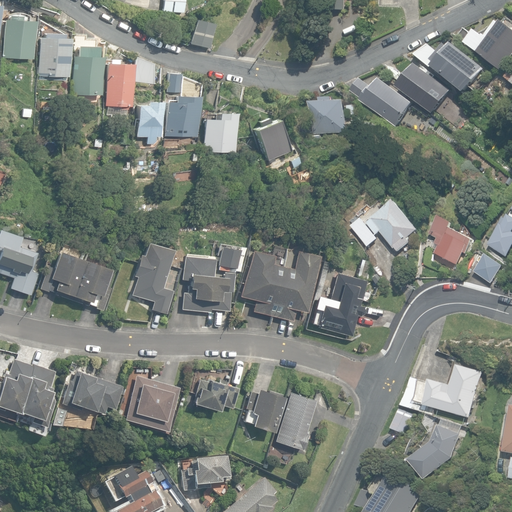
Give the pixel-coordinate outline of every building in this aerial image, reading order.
[(162,0),(162,11),(184,12),(184,0),(162,0)] [(324,0),(325,10),(345,10),(345,0),(324,0)] [(2,57),(32,59),(33,20),(28,20),(28,15),(8,14),(8,18),(3,18),(2,57)] [(193,18),(188,44),(209,48),(214,23),(193,18)] [(477,31),(468,43),(479,51),(478,52),(502,70),(511,57),(511,27),(502,20),(499,23),(498,21),(487,36),(485,34),(484,36),(477,31)] [(464,27),(456,39),(465,45),(473,34),(467,29),(464,27)] [(37,75),(67,76),(68,37),(62,37),(62,33),(43,32),(43,36),(38,36),(37,75)] [(101,94),(101,55),(96,55),(96,45),(84,45),(84,34),(71,34),(70,94),(101,94)] [(447,45),(441,53),(434,61),(437,64),(435,67),(466,93),(471,86),(479,93),(485,85),(478,79),(486,69),(454,43),(450,47),(447,45)] [(434,61),(441,53),(429,44),(416,55),(433,69),(435,67),(437,64),(434,61)] [(153,64),(135,56),(135,83),(154,84),(153,64)] [(119,109),(127,110),(127,106),(131,106),(132,63),(105,62),(104,105),(119,106),(119,109)] [(399,87),(434,114),(452,90),(417,64),(399,87)] [(166,92),(180,92),(181,73),(167,72),(166,92)] [(351,91),(397,126),(414,104),(383,80),(376,89),(374,88),(373,89),(360,79),(351,91)] [(165,136),(197,136),(198,95),(175,94),(175,101),(165,101),(165,136)] [(314,103),(315,134),(348,132),(348,130),(352,130),(351,121),(348,121),(347,101),(336,102),(336,98),(324,99),(324,102),(314,103)] [(146,144),(153,144),(155,141),(155,136),(160,136),(160,101),(145,100),(145,103),(136,103),(135,136),(146,136),(146,144)] [(201,151),(234,152),(236,112),(226,111),(226,113),(212,112),(211,118),(202,117),(201,151)] [(267,159),(269,163),(274,160),(273,157),(289,150),(283,136),(287,135),(285,131),(283,132),(277,118),(269,122),(266,116),(258,120),(260,126),(253,129),(267,160),(267,159)] [(290,160),(294,168),(301,164),(297,157),(290,160)] [(501,187),(504,181),(496,178),(494,184),(501,187)] [(396,248),(400,252),(412,242),(408,238),(419,229),(416,226),(395,199),(371,219),(372,219),(368,222),(378,234),(381,231),(395,248),(396,248)] [(511,211),(489,244),(507,257),(511,249),(511,211)] [(435,253),(458,265),(464,253),(467,254),(474,240),(451,228),(454,223),(439,215),(430,234),(438,238),(436,243),(439,245),(435,253)] [(352,226),(369,246),(379,239),(362,218),(352,226)] [(150,308),(165,313),(171,290),(162,287),(173,249),(145,241),(141,254),(138,253),(132,274),(135,275),(130,294),(152,300),(150,308)] [(10,287),(30,294),(38,273),(31,270),(37,252),(16,245),(15,248),(0,243),(0,272),(13,277),(10,287)] [(217,264),(236,268),(239,249),(220,246),(217,264)] [(251,311),(270,315),(282,265),(269,262),(271,254),(249,249),(238,295),(254,298),(251,311)] [(291,267),(282,265),(270,315),(291,320),(294,309),(306,311),(318,255),(295,250),(291,267)] [(472,267),(496,283),(507,266),(483,250),(472,267)] [(84,259),(58,251),(52,267),(47,265),(39,288),(47,290),(48,290),(55,292),(54,294),(71,300),(84,259)] [(84,259),(71,300),(87,305),(88,303),(95,306),(95,307),(103,310),(110,287),(105,285),(111,268),(84,259)] [(316,327),(350,336),(356,315),(359,316),(363,314),(364,310),(362,306),(359,304),(365,280),(336,272),(328,300),(318,297),(311,322),(317,324),(316,327)] [(207,308),(228,310),(230,287),(225,287),(226,277),(190,273),(189,284),(187,284),(186,297),(197,298),(197,300),(206,301),(206,298),(208,298),(207,308)] [(31,364),(13,358),(8,373),(4,372),(1,381),(0,380),(0,407),(2,409),(3,405),(19,412),(20,410),(18,409),(33,367),(31,364)] [(31,362),(31,364),(33,367),(18,409),(20,410),(31,414),(31,416),(46,421),(54,401),(51,394),(52,387),(50,386),(55,370),(31,362)] [(437,408),(471,417),(484,372),(458,364),(453,383),(434,378),(433,381),(414,376),(405,406),(435,415),(437,408)] [(80,405),(102,413),(105,405),(113,408),(121,385),(75,369),(71,380),(68,379),(60,402),(79,408),(80,405)] [(123,418),(166,430),(178,387),(135,374),(123,418)] [(192,402),(218,409),(220,404),(232,408),(238,387),(225,384),(226,381),(219,379),(218,382),(208,379),(207,381),(199,378),(192,402)] [(251,424),(271,431),(283,396),(279,395),(280,393),(268,389),(267,391),(256,388),(255,392),(250,391),(244,407),(246,408),(242,419),(251,422),(251,424)] [(274,439),(301,448),(307,432),(305,431),(315,399),(290,391),(274,439)] [(392,428),(405,434),(414,414),(414,413),(401,408),(392,428)] [(432,442),(409,458),(424,479),(452,458),(462,427),(452,423),(450,428),(438,424),(432,442)] [(180,470),(183,491),(208,488),(208,485),(219,484),(219,479),(228,478),(225,457),(189,461),(190,469),(180,470)] [(150,484),(143,472),(122,483),(119,479),(114,482),(111,476),(107,478),(113,489),(118,486),(124,498),(126,497),(129,503),(112,511),(162,511),(160,511),(158,508),(159,507),(151,493),(155,491),(151,483),(150,484)] [(411,511),(423,493),(411,486),(413,484),(407,480),(405,482),(392,474),(369,511),(411,511)] [(219,511),(268,511),(272,509),(270,507),(276,502),(271,495),(275,492),(263,478),(219,511)] [(357,505),(368,508),(374,492),(362,488),(357,505)]
